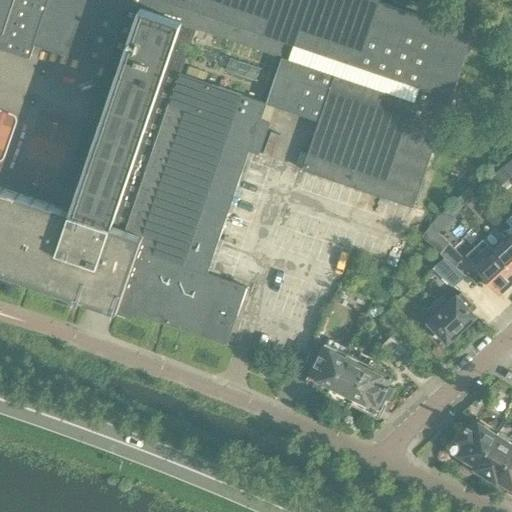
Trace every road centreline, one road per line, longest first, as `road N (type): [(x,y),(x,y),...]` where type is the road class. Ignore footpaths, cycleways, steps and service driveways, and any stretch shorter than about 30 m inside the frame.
road 1 (residential): [(375,459),(226,392),(69,337)]
road 2 (secondary): [(0,400),(280,511)]
road 3 (residential): [(375,459),(511,333)]
road 4 (residential): [(497,511),(375,459)]
